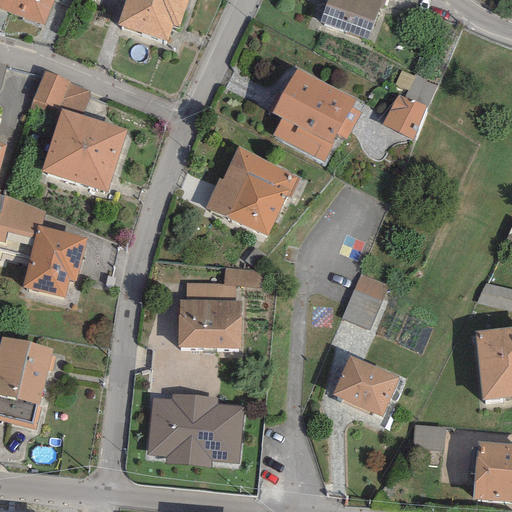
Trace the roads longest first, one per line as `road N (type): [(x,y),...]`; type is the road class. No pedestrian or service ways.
road 1 (residential): [(111,498),(125,329),(187,125)]
road 2 (residential): [(0,54),(64,69),(187,125)]
road 3 (residential): [(187,125),(241,0)]
road 4 (unclassified): [(111,498),(232,511)]
